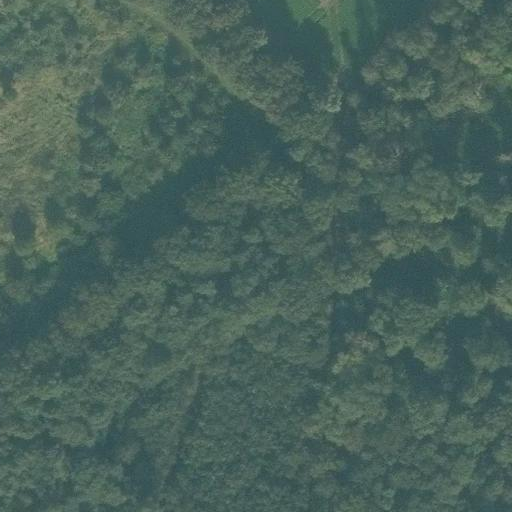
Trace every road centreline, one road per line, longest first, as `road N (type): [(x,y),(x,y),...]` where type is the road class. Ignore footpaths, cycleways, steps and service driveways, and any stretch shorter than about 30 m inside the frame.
road 1 (track): [(344,511),(343,141),(350,119)]
road 2 (track): [(0,291),(125,229),(200,160),(264,123)]
